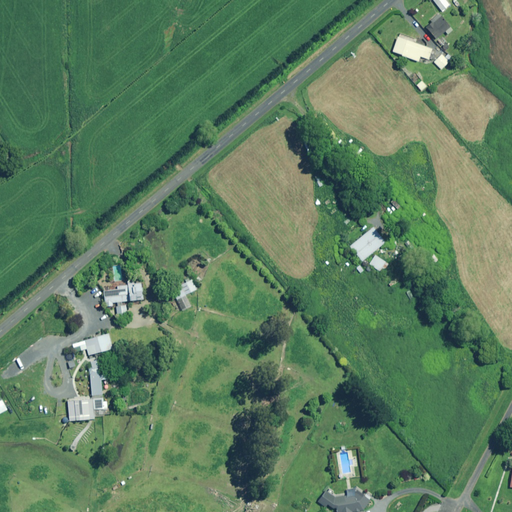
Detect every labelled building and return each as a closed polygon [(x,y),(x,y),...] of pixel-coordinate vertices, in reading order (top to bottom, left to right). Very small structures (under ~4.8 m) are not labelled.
[(449,5),(444,0),(432,0),(441,12),(449,5)] [(453,30),(440,14),(434,19),(435,20),(426,28),(435,40),(445,32),(447,35),(453,30)] [(430,50),(397,39),(393,52),(418,61),(420,57),(427,59),(430,50)] [(449,63),(441,55),(434,63),(441,70),(449,63)] [(426,87),(422,81),(417,86),(421,91),(426,87)] [(400,207),(393,200),(391,203),(397,210),(400,207)] [(385,242),(373,228),(349,247),(361,262),(385,242)] [(377,254),(369,263),(382,273),(389,264),(377,254)] [(192,279),(185,283),(190,293),(197,290),(192,279)] [(127,285),(127,288),(129,301),(142,300),(140,284),(127,285)] [(122,289),(103,291),(105,307),(113,307),(112,303),(129,301),(127,288),(122,289)] [(173,292),(182,311),(191,306),(182,288),(173,292)] [(126,306),(116,307),(117,319),(127,318),(126,306)] [(88,356),(112,350),(108,335),(84,341),(86,350),(88,356)] [(86,350),(84,341),(73,345),(75,353),(86,350)] [(93,371),(89,375),(90,396),(101,395),(101,375),(93,371)] [(355,511),(363,511),(371,500),(352,487),(345,496),(334,497),(326,492),(318,503),(331,511),(333,511),(334,511),(335,511),(355,511)]
